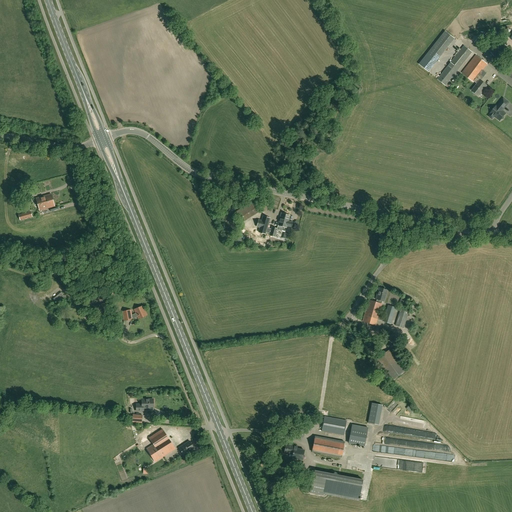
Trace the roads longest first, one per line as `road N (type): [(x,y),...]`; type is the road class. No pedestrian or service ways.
road 1 (unclassified): [(489,232),(201,176),(139,132),(105,137)]
road 2 (secondary): [(252,511),(121,188)]
